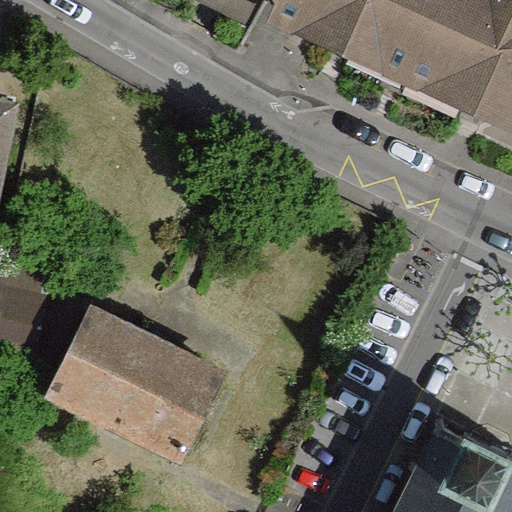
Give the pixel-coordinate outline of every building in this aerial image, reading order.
[(225,0),(243,9),(247,0),(225,0)] [(511,0),(281,0),(284,4),(275,21),(281,23),(511,126),(511,0)] [(0,148),(8,109),(0,107),(0,148)] [(57,278),(4,267),(0,287),(0,348),(41,357),(57,278)] [(88,310),(49,390),(179,453),(218,372),(88,310)] [(440,414),(442,428),(427,461),(419,457),(415,466),(422,469),(404,510),(397,507),(394,511),(511,511),(511,437),(483,423),(480,428),(476,426),(472,433),(453,423),(449,413),(440,414)]
